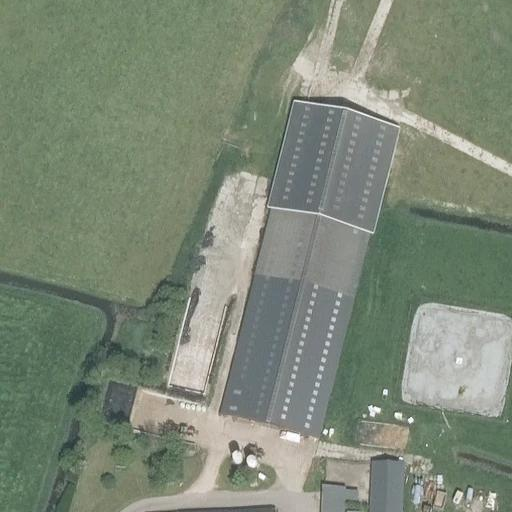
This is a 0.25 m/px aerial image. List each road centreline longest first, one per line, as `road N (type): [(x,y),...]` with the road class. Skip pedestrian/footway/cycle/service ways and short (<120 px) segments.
road 1 (track): [(511,172),(349,91),(385,0)]
road 2 (unclassified): [(296,497),(133,511)]
